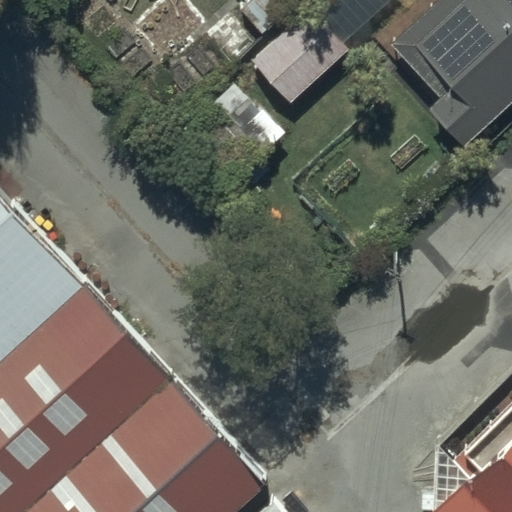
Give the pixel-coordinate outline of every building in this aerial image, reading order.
[(0,0),(0,49),(36,17),(20,0),(0,0)] [(304,0),(248,49),(288,92),(351,36),(319,0),(304,0)] [(327,0),(326,2),(353,30),(383,0),(327,0)] [(466,141),(511,97),(511,0),(432,0),(393,37),(442,89),(429,102),(466,141)] [(308,511),(0,172),(0,511),(308,511)] [(511,511),(511,368),(412,459),(459,511),(511,511)]
